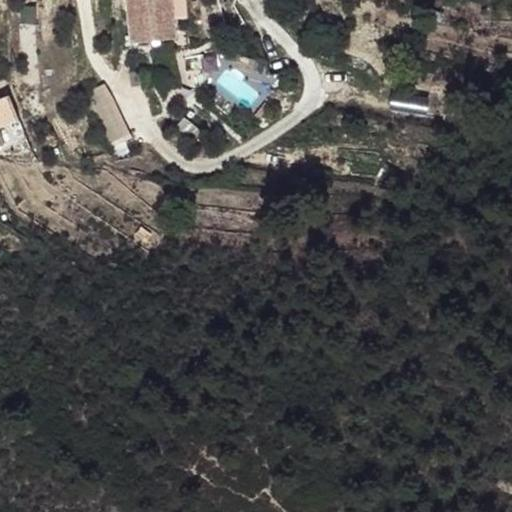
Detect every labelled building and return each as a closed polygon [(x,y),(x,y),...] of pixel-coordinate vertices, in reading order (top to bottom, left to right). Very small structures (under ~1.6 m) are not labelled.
[(123,0),(123,13),(165,24),(170,0),(123,0)] [(112,82),(89,88),(105,147),(127,142),(112,82)] [(0,94),(0,125),(5,124),(9,133),(18,129),(2,94),(0,94)] [(0,125),(0,137),(4,137),(9,133),(5,124),(0,125)] [(4,137),(10,156),(25,149),(18,129),(9,133),(4,137)]
